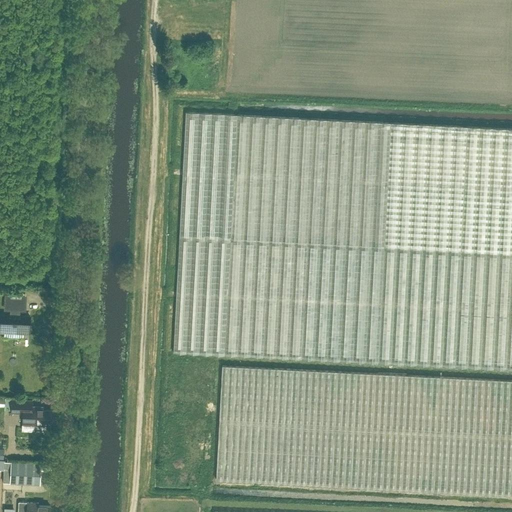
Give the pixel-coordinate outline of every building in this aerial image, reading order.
[(511,127),(237,114),(185,111),(173,351),(224,354),(511,368),(511,127)] [(26,310),(26,294),(4,293),(4,309),(26,310)] [(23,335),(24,330),(30,330),(31,315),(0,313),(0,329),(6,329),(5,334),(23,335)] [(511,379),(222,364),(216,479),(511,494),(511,379)] [(43,420),(54,421),(55,409),(44,409),(44,406),(32,405),(32,399),(12,398),(11,412),(23,412),(23,422),(43,423),(43,420)] [(3,482),(40,484),(41,462),(4,460),(3,482)] [(50,511),(50,508),(50,505),(39,504),(39,502),(20,501),(19,511),(50,511)]
